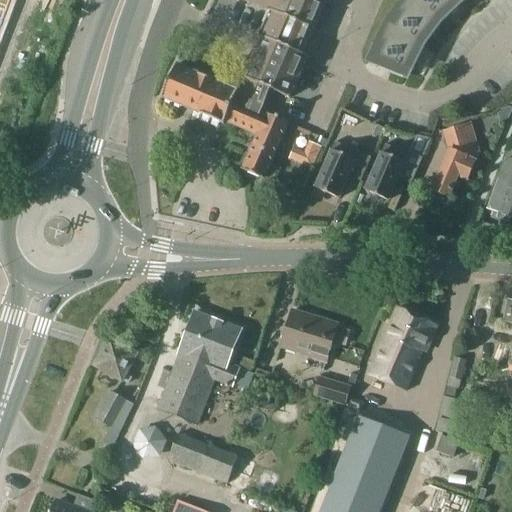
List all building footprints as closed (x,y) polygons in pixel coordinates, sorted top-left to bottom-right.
[(0,0),(0,23),(3,25),(12,0),(0,0)] [(241,93),(270,106),(277,91),(291,98),(319,32),(315,30),(328,0),(241,0),(269,12),(258,37),(263,39),(245,80),(247,81),(241,93)] [(408,0),(400,12),(404,16),(396,27),(391,24),(382,43),(387,45),(380,59),(370,55),(370,56),(407,71),(421,44),(438,20),(459,0),(408,0)] [(162,98),(224,126),(226,122),(257,135),(266,114),(267,114),(270,106),(241,93),(176,65),(162,98)] [(508,109),(499,111),(504,129),(511,111),(511,110),(510,109),(508,109)] [(266,114),(257,135),(242,170),(265,180),(289,124),(267,114),(266,114)] [(449,150),(432,190),(450,198),(458,177),(467,181),(479,153),(471,126),(444,134),(449,150)] [(372,158),(336,143),(315,189),(340,199),(349,177),(361,182),(372,158)] [(294,150),(289,161),(311,171),(321,149),(309,144),(304,154),(294,150)] [(386,145),(365,191),(389,202),(399,180),(411,185),(423,159),(410,154),(410,155),(386,145)] [(500,179),(500,180),(511,183),(511,149),(510,149),(500,179)] [(489,210),(499,213),(499,214),(511,218),(511,183),(500,180),(489,210)] [(511,300),(508,300),(503,323),(511,324),(511,300)] [(407,393),(435,324),(397,308),(368,376),(407,393)] [(241,330),(196,312),(158,411),(198,427),(216,381),(234,388),(241,369),(228,364),(241,330)] [(281,349),(308,358),(308,360),(327,365),(334,342),(346,346),(350,333),(338,329),(339,326),(293,312),(281,349)] [(93,366),(123,384),(124,382),(129,385),(133,378),(128,375),(139,355),(109,338),(93,366)] [(444,397),(439,418),(436,431),(459,437),(462,424),(455,422),(460,401),(455,400),(457,389),(460,390),(462,382),(467,361),(455,358),(449,378),(447,386),(448,387),(445,398),(444,397)] [(352,387),(320,377),(313,397),(346,407),(352,387)] [(97,418),(112,427),(102,443),(113,449),(134,406),(111,393),(97,418)] [(347,407),(361,413),(365,404),(351,398),(347,407)] [(347,422),(313,511),(361,511),(389,439),(347,422)] [(168,463),(228,485),(238,457),(180,434),(168,463)] [(437,452),(454,458),(459,443),(442,437),(437,452)] [(52,511),(85,511),(57,501),(52,511)]
